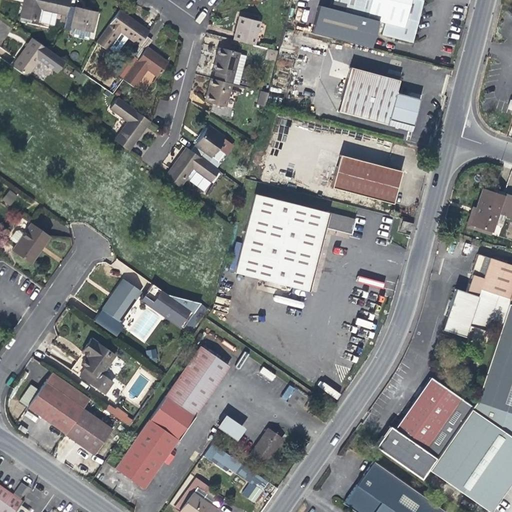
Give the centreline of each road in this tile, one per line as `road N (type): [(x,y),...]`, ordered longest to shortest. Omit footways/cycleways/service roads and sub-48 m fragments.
road 1 (unclassified): [(271,511),(380,358),(447,131)]
road 2 (residential): [(152,0),(199,30),(171,136),(153,160)]
road 3 (unclassified): [(0,368),(90,239)]
road 4 (unclassified): [(447,131),(483,0)]
road 5 (unclassified): [(0,436),(108,511)]
